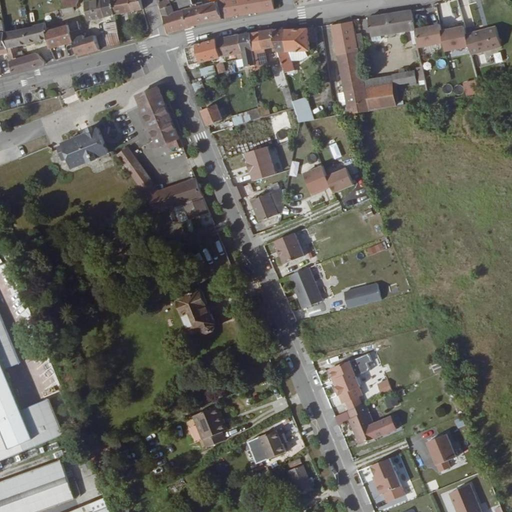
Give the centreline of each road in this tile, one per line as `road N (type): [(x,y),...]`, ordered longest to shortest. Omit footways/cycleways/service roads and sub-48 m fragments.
road 1 (tertiary): [(287,348),(162,45)]
road 2 (residential): [(287,348),(508,291)]
road 3 (tertiary): [(162,45),(0,88)]
road 4 (tertiary): [(341,479),(287,348)]
road 5 (residential): [(162,45),(290,15)]
